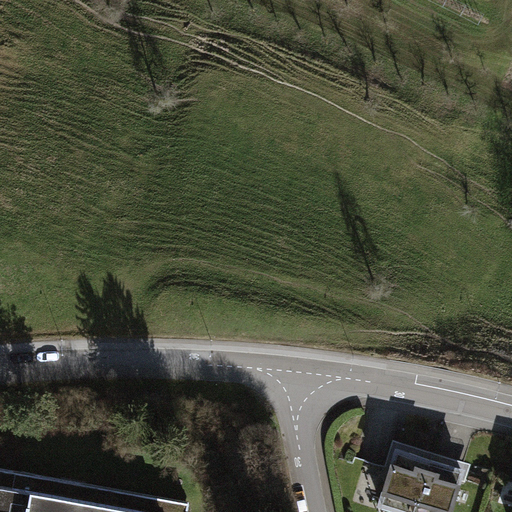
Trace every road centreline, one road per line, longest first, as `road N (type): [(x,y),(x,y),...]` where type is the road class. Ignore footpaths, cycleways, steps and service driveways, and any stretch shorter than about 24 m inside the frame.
road 1 (residential): [(0,370),(79,363),(297,373)]
road 2 (residential): [(297,373),(511,411)]
road 3 (residential): [(312,511),(296,424),(297,373)]
